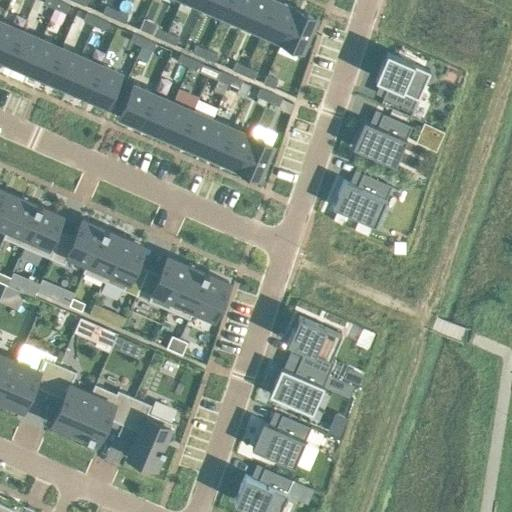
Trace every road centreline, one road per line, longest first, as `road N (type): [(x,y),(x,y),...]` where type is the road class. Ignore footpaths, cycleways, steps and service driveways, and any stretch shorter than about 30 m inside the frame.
road 1 (residential): [(0,122),(282,245)]
road 2 (residential): [(282,245),(194,511)]
road 3 (residential): [(366,0),(282,245)]
